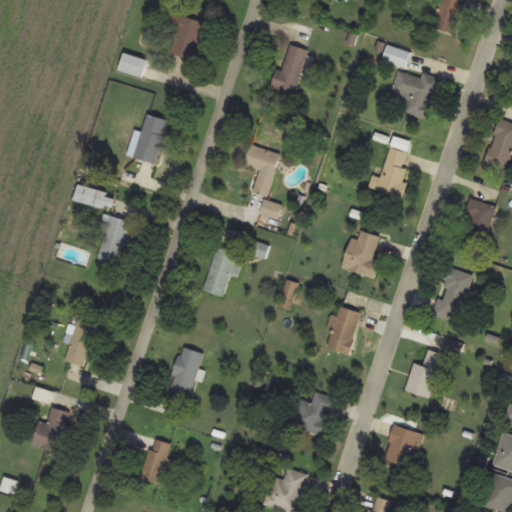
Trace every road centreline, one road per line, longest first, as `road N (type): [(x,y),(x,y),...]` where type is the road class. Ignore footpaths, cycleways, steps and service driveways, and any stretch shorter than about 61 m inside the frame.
road 1 (residential): [(83,511),(252,0)]
road 2 (residential): [(331,511),(500,0)]
